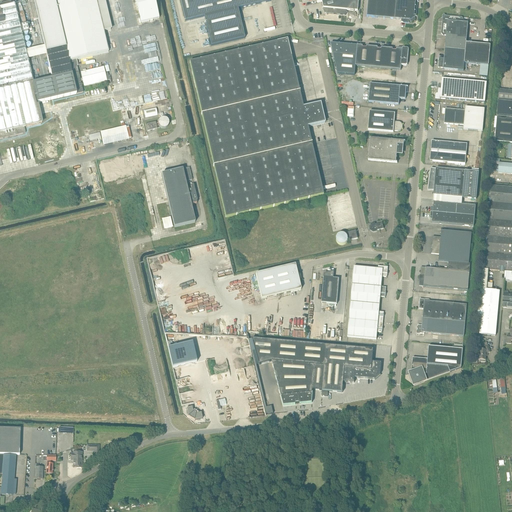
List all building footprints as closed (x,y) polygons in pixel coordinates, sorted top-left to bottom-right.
[(0,138),(25,133),(24,127),(41,124),(42,123),(39,110),(38,103),(76,94),(83,92),(80,81),(81,81),(82,81),(83,81),(84,87),(107,81),(109,80),(108,73),(105,73),(103,67),(81,72),(82,78),(80,79),(77,66),(78,65),(77,61),(77,59),(108,52),(105,37),(95,0),(62,0),(55,2),(54,0),(27,0),(32,20),(34,19),(38,19),(41,34),(44,46),(33,49),(25,51),(19,25),(25,23),(23,13),(20,4),(11,6),(10,2),(0,4),(0,138)] [(153,0),(134,0),(138,19),(157,16),(153,0)] [(237,9),(271,1),(270,0),(180,0),(185,21),(204,17),(211,46),(244,38),(237,9)] [(316,0),(317,3),(322,1),(325,13),(340,14),(346,15),(346,10),(358,11),(358,6),(358,0),(316,0)] [(415,0),(368,0),(367,17),(401,20),(401,22),(409,23),(409,21),(411,21),(412,20),(412,21),(414,19),(415,18),(415,16),(417,16),(418,3),(416,3),(415,0)] [(442,21),(441,33),(443,35),(446,35),(445,53),(489,57),(490,45),(466,43),(468,23),(463,23),(463,19),(462,17),(459,17),(448,16),(445,16),(443,18),(442,21)] [(226,218),(318,196),(323,195),(307,127),(325,123),(320,104),(303,108),(287,40),(190,62),(226,218)] [(401,65),(402,49),(397,49),(397,50),(357,46),(330,43),(338,74),(355,75),(355,66),(401,70),(401,65)] [(150,62),(160,60),(158,51),(148,53),(150,62)] [(439,58),(438,68),(443,68),(443,69),(464,71),(464,63),(488,66),(489,57),(445,53),(444,59),(439,58)] [(161,68),(152,70),(155,83),(164,81),(161,68)] [(486,83),(447,79),(442,79),(441,89),(438,88),(438,94),(438,96),(435,95),(435,98),(485,103),(486,83)] [(408,87),(403,87),(370,84),(368,102),(394,104),(399,105),(399,99),(405,99),(406,88),(408,88),(408,87)] [(511,90),(499,90),(498,100),(511,101),(511,90)] [(511,117),(511,102),(498,101),(497,116),(511,117)] [(145,118),(152,116),(157,115),(156,107),(143,110),(145,118)] [(465,108),(463,129),(482,131),(484,109),(465,108)] [(395,113),(390,113),(370,111),(368,130),(388,132),(393,132),(393,131),(398,131),(399,131),(400,131),(401,131),(401,130),(402,129),(402,128),(401,128),(402,126),(403,126),(402,125),(402,124),(401,123),(400,123),(399,122),(394,122),(395,113)] [(511,118),(497,117),(495,142),(511,143),(511,118)] [(163,118),(161,118),(160,119),(159,120),(159,121),(158,122),(158,124),(158,125),(159,127),(160,128),(161,128),(163,129),(164,129),(165,128),(166,128),(167,127),(168,126),(168,125),(169,123),(169,122),(168,121),(167,120),(166,119),(165,118),(163,118)] [(157,128),(156,122),(145,124),(147,131),(157,128)] [(121,126),(100,131),(102,143),(124,138),(121,126)] [(356,133),(350,134),(353,145),(359,144),(356,133)] [(370,139),(368,160),(396,163),(397,152),(398,151),(399,151),(400,151),(401,150),(401,149),(402,148),(402,147),(402,146),(402,145),(404,146),(404,142),(400,141),(370,139)] [(467,144),(439,142),(434,141),(434,142),(432,141),(432,146),(431,146),(431,150),(432,150),(432,152),(430,152),(430,156),(431,157),(430,161),(433,161),(465,164),(467,144)] [(123,170),(130,168),(128,162),(121,163),(123,170)] [(498,173),(511,174),(511,163),(499,163),(498,173)] [(192,180),(189,168),(162,174),(174,227),(195,222),(190,205),(197,203),(196,201),(197,201),(193,185),(190,186),(191,190),(187,191),(185,182),(192,180)] [(429,181),(428,189),(428,190),(428,189),(434,190),(438,191),(438,196),(433,195),(433,196),(438,197),(437,202),(433,201),(433,203),(434,203),(439,203),(443,203),(462,205),(462,198),(476,199),(479,173),(465,171),(445,169),(440,169),(440,170),(436,169),(436,170),(431,170),(431,174),(430,174),(429,178),(431,178),(430,181),(429,181)] [(121,183),(132,180),(130,171),(119,174),(121,183)] [(511,187),(492,185),(489,220),(511,221),(511,187)] [(431,208),(431,213),(475,217),(475,206),(462,205),(443,203),(439,203),(434,203),(433,208),(432,207),(432,208),(431,208)] [(431,213),(430,217),(431,217),(431,218),(432,218),(432,223),(437,223),(474,227),(475,217),(431,213)] [(171,217),(163,219),(165,229),(174,227),(171,217)] [(488,270),(506,272),(511,272),(511,221),(489,220),(484,270),(488,270)] [(375,225),(372,225),(371,227),(371,230),(373,231),(383,229),(382,223),(375,225)] [(356,231),(348,233),(349,240),(357,238),(356,231)] [(431,254),(439,254),(439,261),(449,262),(448,269),(469,271),(470,264),(469,264),(472,234),(441,231),(441,237),(433,237),(431,254)] [(301,290),(300,285),(300,283),(301,280),(300,278),(300,276),(299,274),(298,272),(296,270),(295,265),(256,274),(261,299),(301,290)] [(384,312),(379,312),(380,297),(385,298),(386,287),(381,287),(382,277),(387,277),(388,267),(378,266),(378,269),(354,267),(347,337),(376,340),(377,332),(382,333),(384,312)] [(469,271),(448,269),(421,267),(420,276),(421,276),(420,276),(419,279),(421,280),(420,280),(419,286),(468,290),(469,271)] [(488,270),(484,270),(482,269),(478,305),(482,305),(480,334),(483,335),(483,337),(485,337),(486,336),(486,335),(495,336),(499,291),(486,290),(488,270)] [(337,304),(339,284),(339,279),(333,278),(334,272),(324,274),(322,303),(337,304)] [(511,294),(503,293),(502,308),(511,308),(511,294)] [(464,336),(467,305),(429,301),(429,300),(420,299),(419,309),(423,309),(422,325),(418,325),(417,333),(424,334),(424,333),(464,336)] [(372,370),(372,362),(373,350),(252,339),(259,365),(272,361),(281,396),(283,406),(312,403),(313,393),(312,392),(313,390),(342,392),(343,382),(354,383),(355,377),(355,369),(372,370)] [(201,363),(197,342),(174,346),(173,341),(167,342),(173,368),(201,363)] [(463,347),(458,346),(453,346),(453,349),(429,347),(428,359),(413,358),(412,363),(413,363),(413,368),(412,368),(411,373),(410,373),(414,385),(450,372),(461,368),(463,347)] [(486,358),(486,354),(490,352),(488,346),(485,347),(484,350),(478,350),(477,360),(480,360),(480,361),(486,362),(486,358)] [(355,369),(355,377),(374,379),(380,374),(381,363),(372,362),(372,370),(355,369)] [(191,407),(185,408),(186,415),(194,420),(201,418),(200,412),(195,414),(192,412),(191,407)] [(0,454),(4,454),(16,455),(19,455),(20,429),(0,428),(0,454)] [(99,458),(99,445),(87,445),(87,451),(95,451),(95,458),(99,458)] [(82,468),(82,463),(82,452),(73,452),(73,453),(71,453),(71,460),(73,460),(73,468),(82,468)] [(3,466),(1,494),(13,495),(14,479),(16,456),(16,455),(4,454),(3,466)] [(43,480),(43,475),(43,467),(35,467),(35,479),(43,480)]
